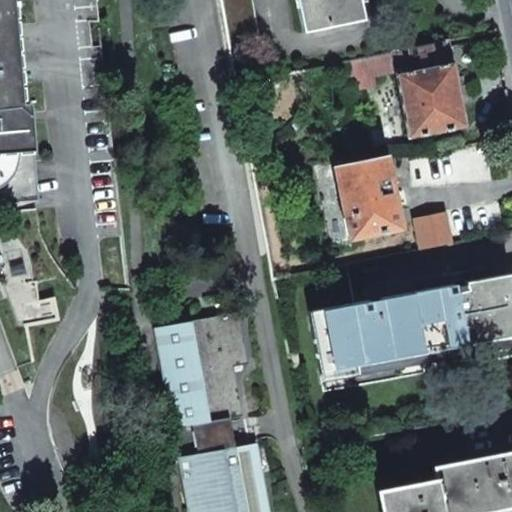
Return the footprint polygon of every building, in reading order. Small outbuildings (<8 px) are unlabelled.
[(24,102),(14,0),(0,0),(0,198),(2,202),(40,198),(40,187),(31,101),(24,102)] [(219,0),(228,47),(258,42),(250,0),(219,0)] [(294,0),(301,32),(362,19),(357,0),(294,0)] [(371,56),(374,77),(396,73),(453,63),(451,45),(450,40),(371,56)] [(357,80),(360,88),(376,85),(374,77),(371,56),(346,61),(350,81),(357,80)] [(396,73),(408,136),(466,125),(453,63),(396,73)] [(235,85),(237,97),(292,86),(289,73),(274,76),(235,85)] [(386,157),(378,123),(365,125),(372,160),(386,157)] [(372,160),(346,165),(334,167),(348,238),(400,228),(386,157),(372,160)] [(419,250),(451,244),(448,229),(444,214),(413,221),(419,250)] [(511,285),(510,274),(308,311),(324,391),(438,370),(434,350),(485,341),(489,360),(507,357),(511,355),(511,285)] [(20,303),(25,326),(61,319),(56,295),(20,303)] [(237,313),(154,329),(172,428),(191,424),(196,455),(178,458),(187,511),(268,511),(255,443),(234,446),(228,416),(240,414),(232,366),(246,362),(237,313)] [(376,490),(380,511),(480,511),(511,505),(511,449),(433,467),(435,478),(376,490)]
